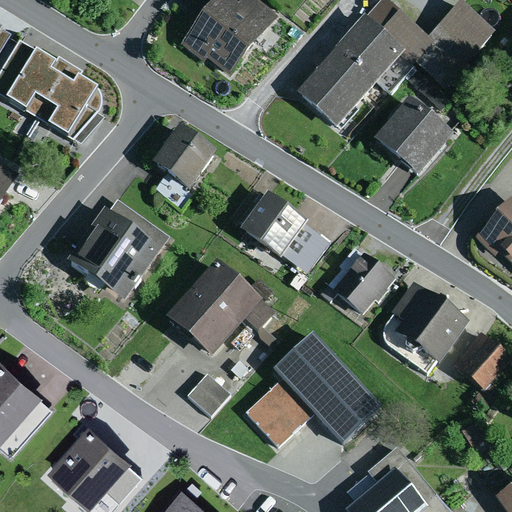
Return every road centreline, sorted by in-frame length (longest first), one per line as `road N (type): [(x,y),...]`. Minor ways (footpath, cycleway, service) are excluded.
road 1 (residential): [(511,309),(158,87)]
road 2 (residential): [(326,511),(297,491),(204,453),(0,308)]
road 3 (residential): [(158,87),(0,284)]
road 4 (residential): [(158,87),(16,0)]
